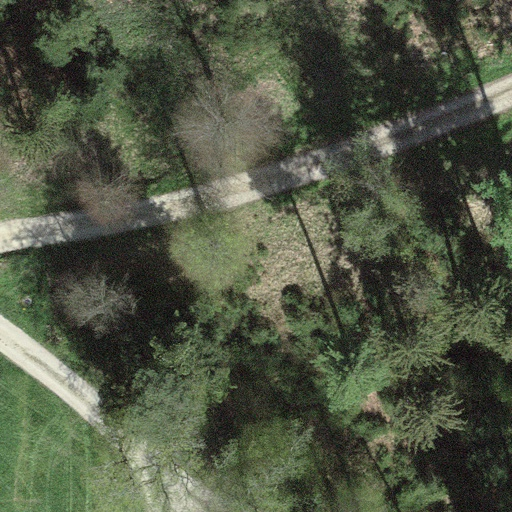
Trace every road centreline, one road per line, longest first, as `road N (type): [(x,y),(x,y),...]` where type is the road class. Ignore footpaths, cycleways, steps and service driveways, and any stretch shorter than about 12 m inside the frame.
road 1 (track): [(0,239),(511,96)]
road 2 (track): [(158,495),(54,383),(0,344)]
